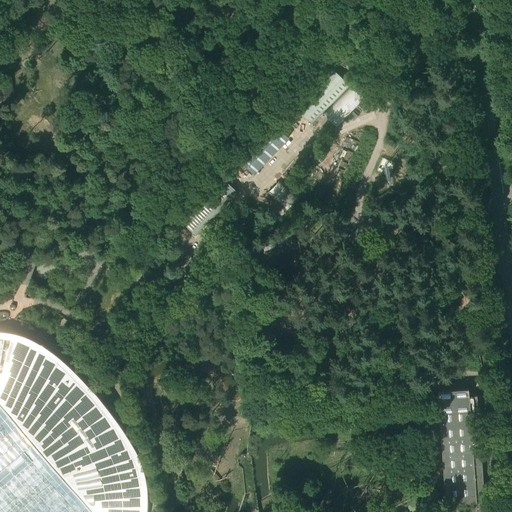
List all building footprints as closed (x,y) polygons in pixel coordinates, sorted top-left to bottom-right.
[(292,103),(315,123),(350,85),(327,65),(292,103)] [(0,75),(0,100),(1,101),(5,100),(14,99),(11,74),(3,75),(0,75)] [(354,82),(324,114),(338,126),(367,94),(354,82)] [(273,122),(238,159),(253,173),(288,137),(273,122)] [(127,160),(132,154),(127,150),(123,157),(127,160)] [(340,192),(341,178),(336,177),(337,172),(323,171),(322,191),(340,192)] [(222,176),(180,219),(195,234),(237,191),(222,176)] [(268,190),(286,209),(298,198),(280,179),(268,190)] [(387,221),(391,209),(385,207),(381,219),(387,221)] [(279,242),(291,238),(289,232),(277,235),(279,242)] [(264,246),(275,243),(273,236),(262,239),(264,246)] [(260,253),(257,240),(241,244),(244,257),(251,255),(251,256),(255,256),(255,254),(260,253)] [(168,334),(173,328),(168,323),(163,330),(168,334)] [(0,511),(144,511),(146,483),(142,466),(135,450),(108,410),(81,378),(50,350),(34,339),(19,333),(4,331),(0,330),(0,511)] [(468,387),(437,389),(438,404),(439,411),(440,422),(442,450),(444,477),(446,503),(476,502),(476,509),(475,511),(484,511),(484,501),(483,486),(482,471),(476,393),(468,394),(468,387)] [(242,468),(244,493),(249,492),(252,492),(255,492),(254,487),(252,457),(247,453),(246,454),(241,454),(237,458),(238,465),(242,468)] [(434,490),(432,489),(427,498),(423,505),(430,509),(431,507),(432,505),(433,502),(438,493),(434,490)]
